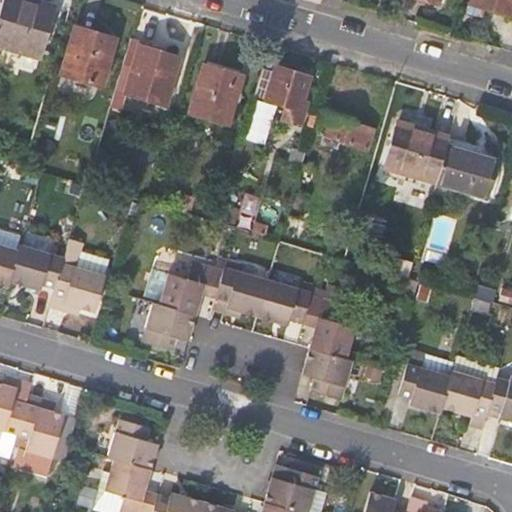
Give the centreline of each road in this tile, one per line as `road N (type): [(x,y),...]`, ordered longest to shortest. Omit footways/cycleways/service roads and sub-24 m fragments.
road 1 (residential): [(0,337),(511,488)]
road 2 (residential): [(511,82),(230,0)]
